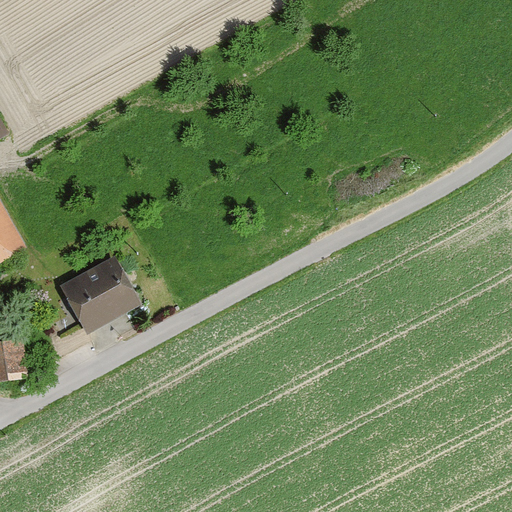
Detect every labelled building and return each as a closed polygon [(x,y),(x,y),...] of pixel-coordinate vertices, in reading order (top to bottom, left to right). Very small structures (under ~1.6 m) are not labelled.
[(0,148),(8,144),(0,129),(0,148)] [(0,274),(28,259),(0,210),(0,274)] [(109,229),(120,242),(132,233),(121,220),(109,229)] [(54,295),(83,347),(140,315),(111,263),(54,295)] [(0,392),(26,390),(21,349),(0,351),(0,392)]
